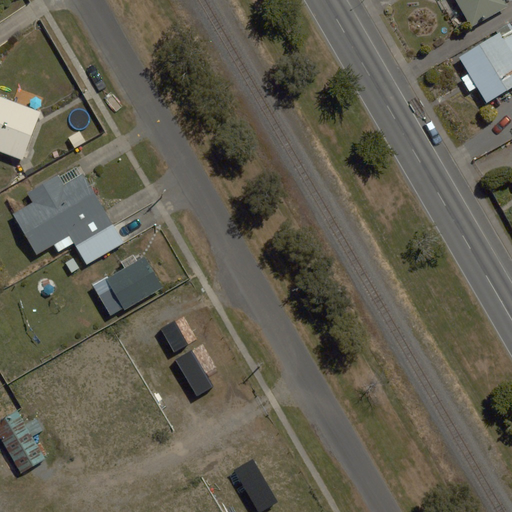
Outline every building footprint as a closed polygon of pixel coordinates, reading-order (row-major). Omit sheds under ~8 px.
[(451,0),(468,30),(501,11),(496,1),(497,0),(451,0)] [(486,107),(511,90),(511,35),(506,39),(501,31),(456,60),(468,78),(459,84),(466,95),(475,89),(486,107)] [(0,155),(21,163),(40,114),(0,98),(0,155)] [(26,194),(32,204),(11,216),(34,255),(52,244),(57,252),(71,244),(84,265),(127,239),(86,171),(68,182),(62,172),(26,194)] [(108,318),(159,288),(140,256),(122,266),(126,272),(93,292),(108,318)] [(42,460),(19,411),(0,419),(0,441),(15,473),(42,460)]
